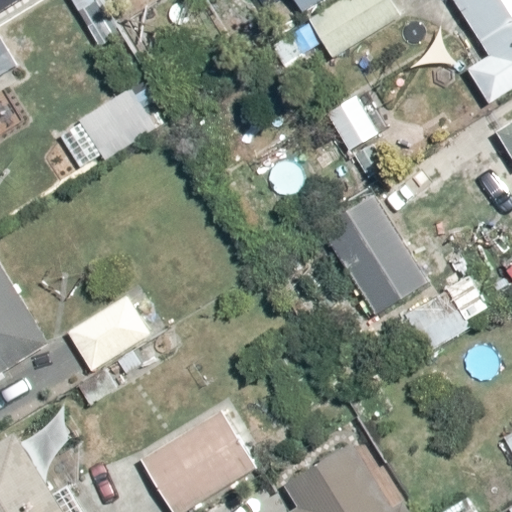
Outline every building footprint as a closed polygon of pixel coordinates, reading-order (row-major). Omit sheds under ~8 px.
[(318,0),(297,0),(303,10),(318,0)] [(409,11),(401,0),(342,0),(313,18),(337,57),(409,11)] [(511,0),(456,0),(489,52),(467,65),(489,101),(511,86),(511,0)] [(0,80),(23,66),(0,28),(0,27),(0,80)] [(511,119),(497,129),(511,153),(511,119)] [(410,367),(475,328),(471,320),(498,304),(442,211),(409,231),(381,185),(323,220),(410,367)] [(0,369),(50,340),(0,258),(0,369)] [(97,370),(115,358),(129,380),(151,366),(137,344),(157,331),(132,292),(72,331),(97,370)] [(182,511),(263,465),(228,405),(144,454),(177,511),(182,511)] [(63,511),(14,432),(0,441),(0,511),(63,511)] [(412,511),(405,499),(393,505),(356,442),(285,483),(299,506),(287,511),(412,511)] [(481,511),(468,492),(435,511),(481,511)]
